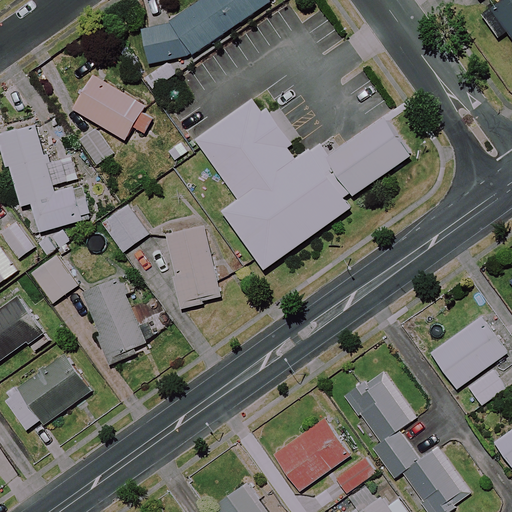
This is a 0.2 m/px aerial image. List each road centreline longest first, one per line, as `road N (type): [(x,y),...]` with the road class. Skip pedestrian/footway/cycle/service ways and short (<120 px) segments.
road 1 (tertiary): [(511,185),(51,511)]
road 2 (tertiary): [(511,179),(382,0)]
